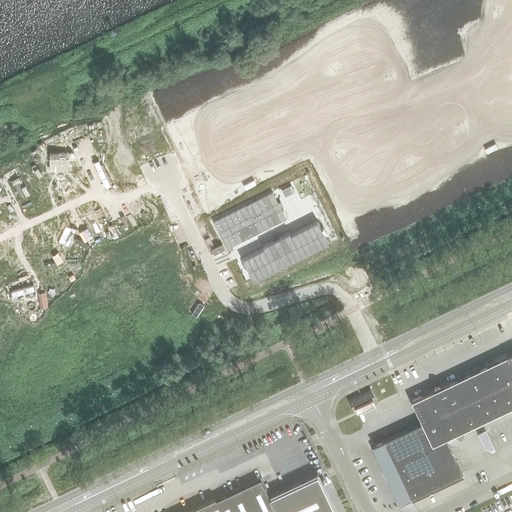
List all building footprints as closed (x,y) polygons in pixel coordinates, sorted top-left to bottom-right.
[(272,191),(213,221),(223,242),(226,248),(285,218),(272,191)] [(263,247),(242,258),(252,279),(328,242),(317,220),(290,233),(289,231),(262,245),(263,247)] [(223,242),(212,247),(215,253),(226,248),(223,242)] [(421,422),(373,445),(373,446),(384,441),(396,468),(385,474),(387,479),(399,474),(411,500),(462,476),(445,438),(454,434),(461,428),(463,430),(469,427),(511,406),(511,352),(448,383),(410,401),(411,402),(421,422)] [(334,511),(317,475),(269,498),(269,497),(260,479),(232,492),(214,500),(214,499),(215,499),(214,498),(185,511),(334,511)]
